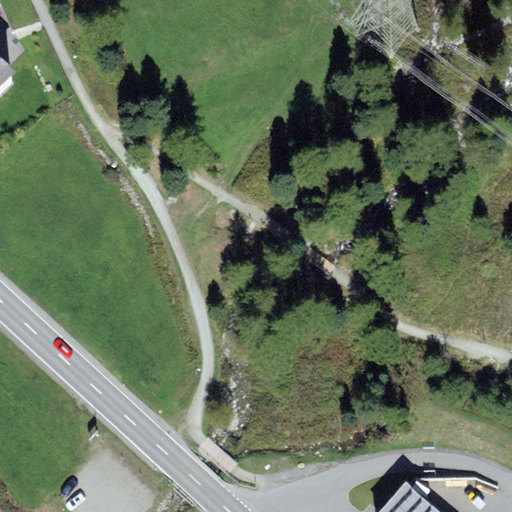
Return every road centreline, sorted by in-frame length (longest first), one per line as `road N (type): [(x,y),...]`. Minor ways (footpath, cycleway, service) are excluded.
road 1 (track): [(38,0),(81,94),(158,195),(191,279),(209,352),(196,435),(232,470),(290,502)]
road 2 (primary): [(230,511),(0,300)]
